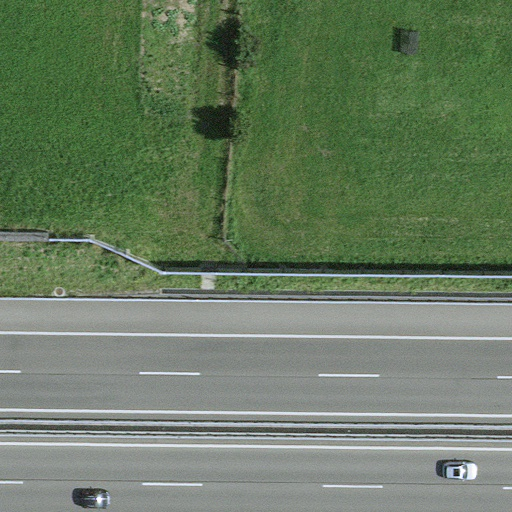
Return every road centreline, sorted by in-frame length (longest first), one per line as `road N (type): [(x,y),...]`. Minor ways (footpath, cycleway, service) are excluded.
road 1 (motorway): [(511,380),(0,374)]
road 2 (motorway): [(0,490),(511,496)]
